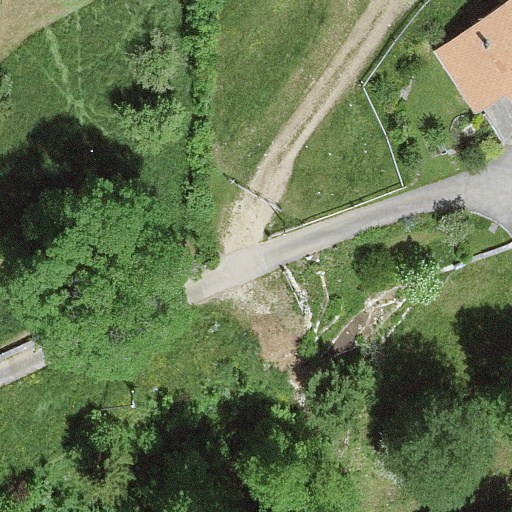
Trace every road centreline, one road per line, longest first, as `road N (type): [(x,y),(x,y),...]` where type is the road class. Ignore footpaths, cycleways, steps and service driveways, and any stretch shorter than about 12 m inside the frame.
road 1 (unclassified): [(0,369),(225,272),(511,170)]
road 2 (track): [(225,272),(293,142),(385,0)]
